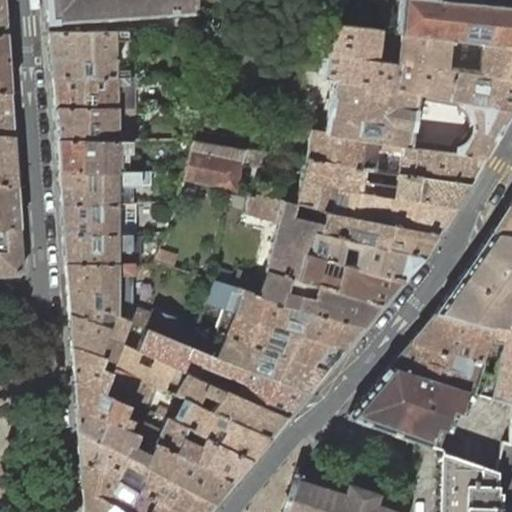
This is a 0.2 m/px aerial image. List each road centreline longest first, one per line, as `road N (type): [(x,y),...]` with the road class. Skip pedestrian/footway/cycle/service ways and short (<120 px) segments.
road 1 (tertiary): [(511,155),(442,268),(236,511)]
road 2 (residential): [(45,296),(24,0)]
road 3 (residential): [(60,511),(45,296)]
